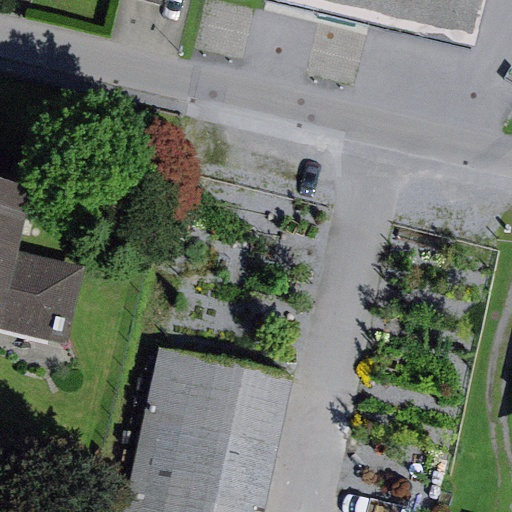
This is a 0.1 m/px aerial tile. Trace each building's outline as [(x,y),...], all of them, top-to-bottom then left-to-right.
[(133,0),(182,10),(183,0),(133,0)] [(285,0),(282,15),(496,65),(511,0),(285,0)] [(0,323),(79,342),(97,263),(33,249),(48,186),(0,175),(0,323)] [(172,346),(136,511),(277,511),(307,375),(172,346)] [(511,511),(511,503),(502,500),(498,511),(511,511)]
